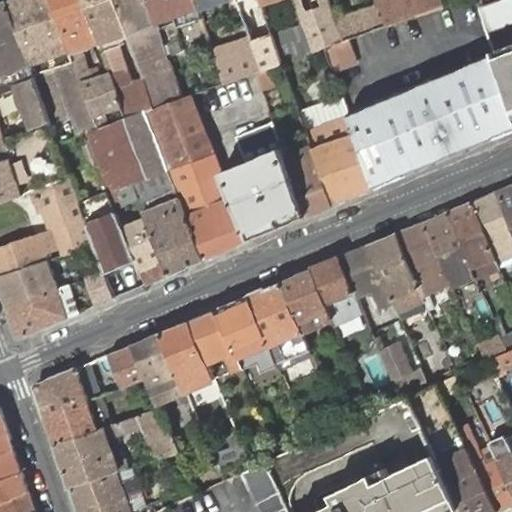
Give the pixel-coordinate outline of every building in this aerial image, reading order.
[(8,0),(0,3),(0,68),(30,58),(8,0)] [(53,0),(8,0),(30,58),(69,44),(53,0)] [(86,0),(53,0),(69,44),(71,49),(80,45),(100,39),(86,0)] [(117,0),(86,0),(100,39),(112,71),(117,87),(128,83),(110,33),(127,28),(123,15),(117,0)] [(148,0),(117,0),(123,15),(127,28),(129,34),(140,30),(157,24),(157,23),(156,19),(153,10),(151,8),(148,0)] [(197,0),(148,0),(151,8),(153,10),(156,19),(157,23),(160,22),(162,27),(177,21),(179,26),(203,17),(200,8),(197,0)] [(197,0),(200,8),(222,0),(230,0),(235,12),(237,11),(242,9),(238,0),(197,0)] [(329,0),(294,0),(303,24),(312,52),(326,47),(345,40),(338,21),(333,7),(329,0)] [(378,0),(381,6),(387,25),(446,4),(444,0),(378,0)] [(511,0),(500,0),(478,8),(487,32),(511,23),(511,0)] [(338,21),(345,40),(387,25),(381,6),(338,21)] [(212,19),(204,22),(215,50),(222,48),(212,19)] [(129,34),(144,77),(173,67),(170,59),(164,41),(157,24),(140,30),(129,34)] [(303,24),(274,35),(276,42),(283,62),(312,52),(303,24)] [(274,35),(254,42),(264,69),(269,67),(283,62),(276,42),(274,35)] [(222,48),(215,50),(226,82),(257,72),(264,69),(254,42),(252,37),(222,48)] [(345,40),(326,47),(335,71),(359,63),(350,39),(345,40)] [(80,45),(71,49),(71,51),(83,81),(91,78),(80,45)] [(508,94),(511,104),(511,49),(495,55),(508,94)] [(71,51),(32,65),(52,120),(59,142),(85,132),(100,127),(96,117),(83,81),(71,51)] [(349,112),(356,131),(362,147),(376,187),(496,137),(511,130),(511,104),(508,94),(495,55),(493,51),(469,61),(349,112)] [(12,72),(32,128),(52,120),(32,65),(12,72)] [(173,67),(144,77),(154,108),(184,97),(173,67)] [(257,72),(263,89),(276,85),(269,67),(264,69),(257,72)] [(83,81),(96,117),(103,114),(124,107),(117,87),(112,71),(91,78),(83,81)] [(117,87),(124,107),(128,117),(147,110),(148,111),(154,108),(144,77),(128,83),(117,87)] [(181,196),(189,215),(235,196),(229,183),(194,93),(184,97),(154,108),(148,111),(181,196)] [(301,111),(307,127),(349,112),(344,95),(301,111)] [(100,127),(85,132),(109,191),(116,207),(139,197),(145,211),(181,196),(148,111),(147,110),(128,117),(107,124),(100,127)] [(307,127),(314,147),(334,205),(376,187),(362,147),(356,131),(349,112),(307,127)] [(96,117),(100,127),(107,124),(103,114),(96,117)] [(235,196),(252,239),(308,216),(287,158),(275,123),(238,138),(247,161),(225,170),(229,183),(235,196)] [(0,134),(0,161),(12,157),(3,133),(0,134)] [(289,161),(308,216),(334,205),(315,150),(289,161)] [(12,157),(0,161),(0,201),(24,193),(12,157)] [(54,228),(0,247),(0,276),(51,259),(96,244),(81,203),(71,176),(34,189),(42,212),(48,209),(54,228)] [(511,184),(498,190),(511,225),(511,184)] [(511,225),(498,190),(474,200),(500,260),(511,255),(511,225)] [(84,202),(81,203),(96,244),(106,270),(107,273),(138,260),(125,229),(116,207),(109,191),(107,193),(84,202)] [(181,196),(145,211),(149,219),(171,274),(206,259),(189,215),(181,196)] [(189,215),(206,259),(233,248),(252,239),(235,196),(189,215)] [(474,200),(449,211),(477,274),(478,277),(496,269),(502,266),(500,260),(474,200)] [(449,211),(426,220),(452,283),(453,284),(477,274),(449,211)] [(149,219),(125,229),(138,260),(148,283),(171,274),(149,219)] [(426,220),(398,232),(425,296),(452,283),(426,220)] [(398,232),(370,244),(394,299),(399,311),(410,306),(416,304),(426,299),(425,296),(398,232)] [(394,299),(370,244),(341,256),(355,291),(357,296),(376,288),(391,322),(402,317),(399,311),(394,299)] [(341,256),(313,268),(327,303),(355,291),(341,256)] [(51,259),(0,276),(0,282),(8,307),(71,282),(69,276),(63,278),(58,280),(54,269),(51,259)] [(502,266),(496,269),(500,279),(506,276),(502,266)] [(313,268),(282,281),(304,331),(328,321),(334,334),(340,332),(327,303),(313,268)] [(99,304),(116,297),(107,273),(106,270),(89,276),(99,304)] [(75,281),(79,279),(76,273),(69,276),(71,282),(75,281)] [(477,274),(453,284),(457,294),(469,289),(475,286),(477,291),(483,288),(478,277),(477,274)] [(21,337),(81,311),(78,302),(76,297),(65,301),(63,295),(80,288),(85,287),(82,278),(79,279),(75,281),(71,282),(8,307),(18,336),(21,337)] [(282,281),(250,294),(269,340),(279,363),(312,350),(304,331),(282,281)] [(250,294),(218,307),(238,353),(243,367),(244,369),(259,362),(262,370),(279,363),(269,340),(250,294)] [(218,307),(190,320),(208,363),(225,356),(232,371),(243,367),(238,353),(218,307)] [(190,320),(161,332),(185,390),(186,391),(198,386),(203,384),(215,379),(208,363),(190,320)] [(133,344),(148,378),(158,401),(185,390),(161,332),(133,344)] [(392,380),(398,393),(429,380),(423,366),(413,370),(401,340),(385,347),(380,335),(375,337),(386,363),(392,380)] [(414,345),(422,365),(432,361),(430,356),(432,354),(426,340),(414,345)] [(109,354),(125,388),(148,378),(133,344),(109,354)] [(511,348),(490,358),(493,363),(497,372),(511,365),(511,348)] [(312,350),(279,363),(285,377),(318,363),(312,350)] [(89,362),(78,367),(88,393),(99,389),(89,362)] [(383,384),(392,380),(386,363),(376,367),(383,384)] [(36,386),(46,415),(101,396),(99,389),(88,393),(78,367),(37,384),(36,386)] [(454,375),(437,383),(443,395),(459,388),(454,375)] [(409,396),(436,452),(462,506),(464,511),(496,511),(499,511),(464,440),(457,424),(437,383),(409,396)] [(365,391),(335,404),(342,420),(371,407),(365,391)] [(101,396),(46,415),(56,443),(112,425),(101,396)] [(0,454),(15,448),(2,407),(0,406),(0,454)] [(112,425),(56,443),(71,487),(127,468),(125,461),(116,464),(112,466),(108,451),(112,450),(108,437),(144,425),(159,459),(169,455),(180,452),(161,408),(112,425)] [(457,424),(464,440),(499,511),(511,504),(511,485),(492,446),(482,451),(474,435),(466,420),(457,424)] [(216,462),(221,474),(250,461),(246,450),(238,432),(228,436),(235,453),(216,462)] [(511,435),(492,446),(511,485),(511,435)] [(246,450),(250,461),(261,457),(256,446),(246,450)] [(0,454),(0,480),(23,470),(15,448),(0,454)] [(116,464),(112,450),(108,451),(112,466),(116,464)] [(190,473),(180,452),(169,455),(185,490),(195,485),(190,473)] [(337,501),(314,511),(451,511),(462,506),(436,452),(391,474),(387,467),(333,493),(337,501)] [(291,511),(266,458),(252,464),(240,470),(260,511),(291,511)] [(190,473),(195,485),(221,474),(216,462),(190,473)] [(127,468),(71,487),(79,511),(131,511),(148,506),(145,498),(127,505),(119,483),(137,476),(134,467),(128,469),(127,468)] [(0,480),(0,502),(30,490),(23,470),(0,480)] [(137,476),(119,483),(127,505),(145,498),(137,476)] [(0,511),(37,511),(30,490),(0,502),(0,511)]
